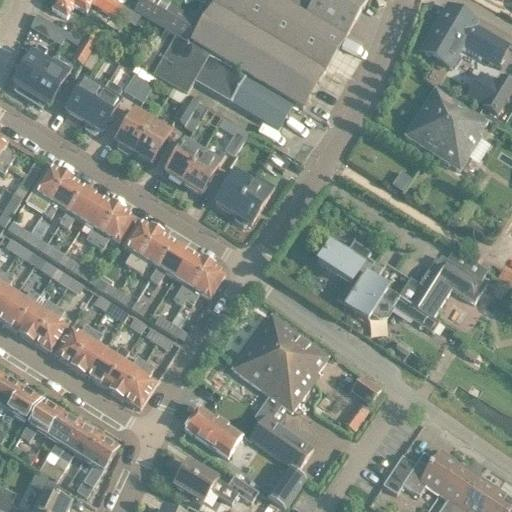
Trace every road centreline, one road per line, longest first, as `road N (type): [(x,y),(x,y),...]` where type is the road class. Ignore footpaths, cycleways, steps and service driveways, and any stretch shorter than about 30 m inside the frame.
road 1 (residential): [(246,266),(338,146),(405,0)]
road 2 (residential): [(246,266),(0,115)]
road 3 (residential): [(145,436),(246,266)]
road 4 (residential): [(246,266),(257,283),(400,387)]
road 5 (residential): [(0,345),(145,436)]
road 6 (residential): [(322,511),(400,387)]
road 7 (residential): [(400,387),(511,465)]
